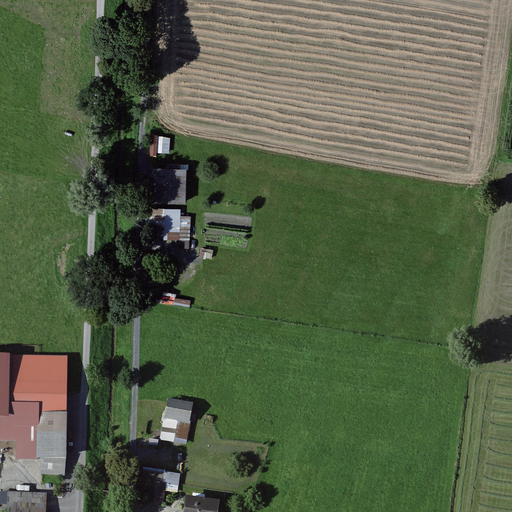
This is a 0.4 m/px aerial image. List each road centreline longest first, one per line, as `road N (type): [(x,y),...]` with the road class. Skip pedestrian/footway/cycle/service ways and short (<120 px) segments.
road 1 (residential): [(101,0),(80,511)]
road 2 (track): [(132,492),(150,0)]
